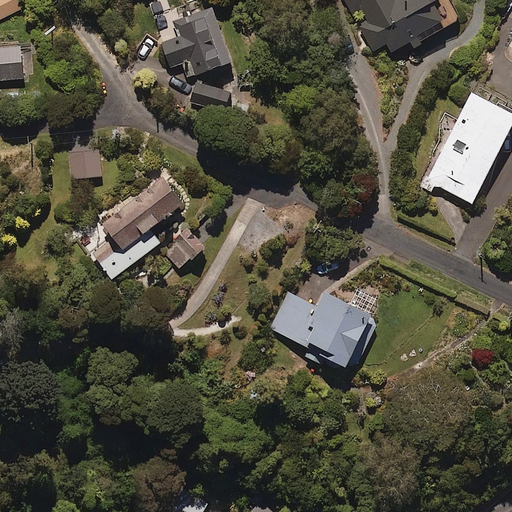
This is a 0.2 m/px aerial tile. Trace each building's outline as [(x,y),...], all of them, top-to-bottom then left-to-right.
[(0,0),(0,20),(21,10),(16,0),(0,0)] [(343,0),(372,53),(388,45),(393,54),(412,43),(414,47),(465,19),(454,0),(343,0)] [(173,9),(157,16),(163,34),(159,35),(171,68),(184,63),(190,79),(234,63),(213,6),(177,19),(173,9)] [(21,45),(0,47),(0,81),(24,79),(21,45)] [(231,92),(196,84),(192,104),(227,112),(231,92)] [(511,131),(511,114),(473,94),(424,186),(430,193),(437,186),(473,205),(511,131)] [(102,177),(100,144),(69,146),(71,179),(102,177)] [(111,282),(160,245),(152,234),(163,226),(135,189),(75,234),(111,282)] [(207,248),(189,225),(162,246),(179,270),(207,248)] [(318,307),(288,293),(270,329),(310,349),(306,358),(323,366),(326,360),(348,370),(373,319),(324,295),(318,307)] [(204,511),(210,502),(184,487),(170,511),(204,511)] [(271,511),(257,500),(246,511),(271,511)]
